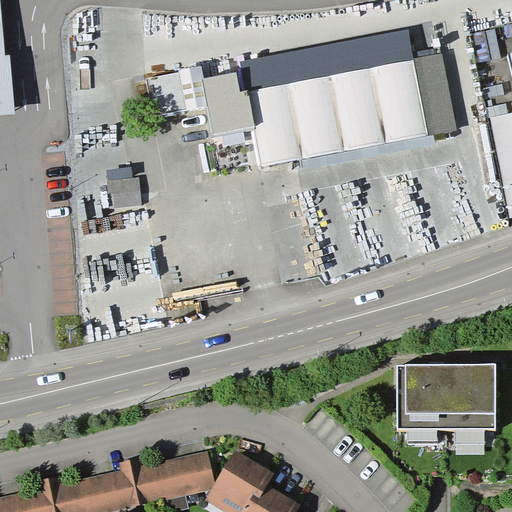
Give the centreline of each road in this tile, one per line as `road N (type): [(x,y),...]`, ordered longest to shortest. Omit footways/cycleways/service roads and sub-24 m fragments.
road 1 (primary): [(0,397),(170,361),(511,262)]
road 2 (residential): [(0,468),(240,417),(281,430),(367,511)]
road 3 (unknown): [(281,430),(336,388),(387,367),(511,363)]
